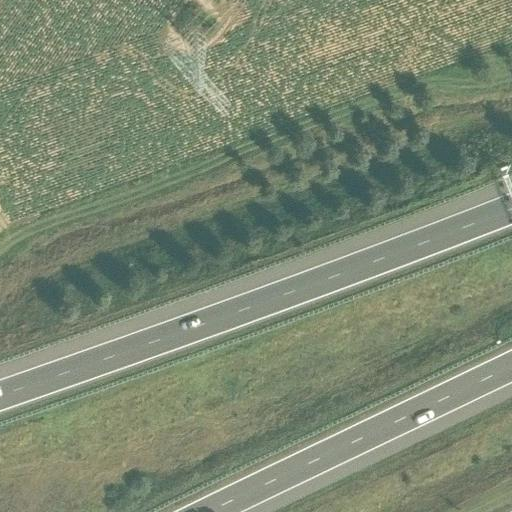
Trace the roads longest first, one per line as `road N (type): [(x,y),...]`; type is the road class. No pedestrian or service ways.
road 1 (motorway): [(511,207),(0,393)]
road 2 (motorway): [(214,511),(511,370)]
